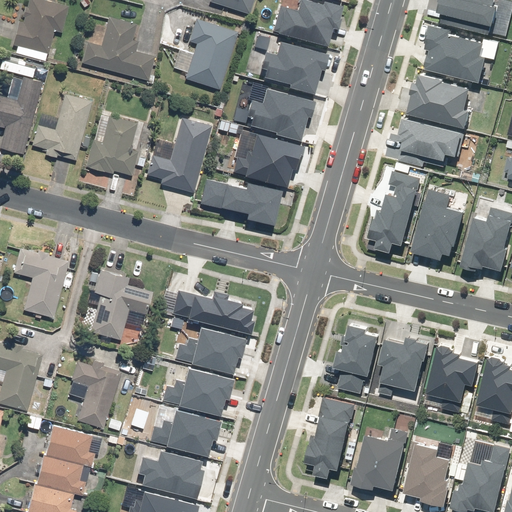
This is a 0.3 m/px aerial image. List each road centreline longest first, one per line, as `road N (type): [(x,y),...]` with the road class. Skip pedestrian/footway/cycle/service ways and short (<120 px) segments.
road 1 (residential): [(0,188),(313,271)]
road 2 (residential): [(313,271),(391,0)]
road 3 (residential): [(249,495),(313,271)]
road 4 (residential): [(313,271),(511,315)]
